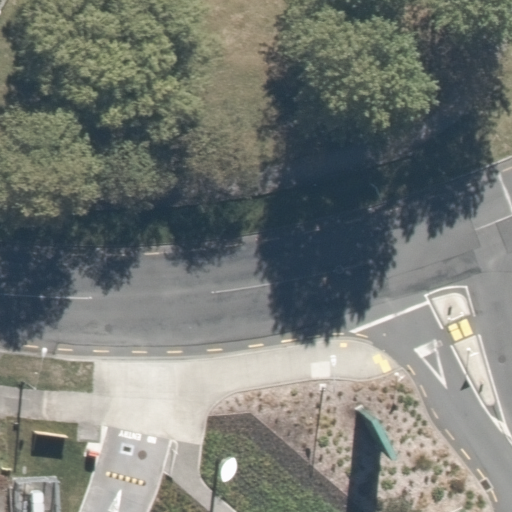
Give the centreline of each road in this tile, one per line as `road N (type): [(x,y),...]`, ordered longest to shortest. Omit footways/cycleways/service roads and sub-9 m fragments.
road 1 (residential): [(0,295),(214,294),(437,243)]
road 2 (unclassified): [(511,423),(437,243)]
